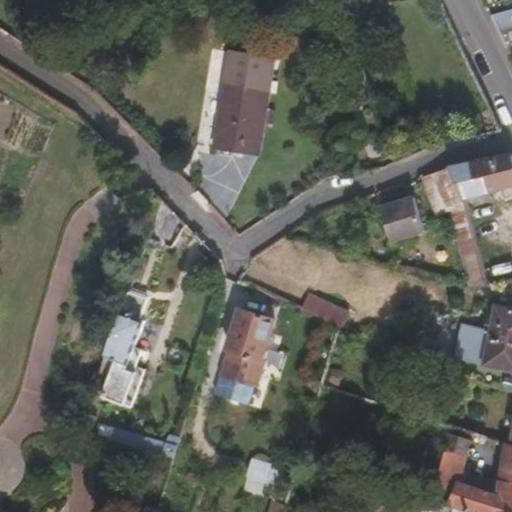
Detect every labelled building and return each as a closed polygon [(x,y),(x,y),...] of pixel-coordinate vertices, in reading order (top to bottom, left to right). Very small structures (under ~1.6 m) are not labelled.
[(351,12),(347,0),(334,0),(306,6),(310,21),(351,12)] [(511,8),(494,14),(509,47),(511,45),(511,8)] [(352,20),(351,12),(310,21),(311,27),(352,20)] [(213,16),(211,29),(232,31),(233,18),(213,16)] [(356,35),(352,20),(311,27),(314,43),(319,42),(356,35)] [(361,45),(358,34),(356,35),(319,42),(321,54),(361,45)] [(364,60),(361,45),(321,54),(324,70),(364,60)] [(367,72),(364,60),(324,70),(327,82),(367,72)] [(370,86),(367,72),(327,82),(330,97),(370,86)] [(256,120),(257,104),(258,86),(214,84),(211,150),(254,152),(256,120)] [(333,108),(373,96),(370,86),(330,97),(333,108)] [(335,118),(375,107),(373,96),(333,108),(335,118)] [(267,120),(268,105),(257,104),(256,120),(267,120)] [(378,119),(375,107),(335,118),(337,128),(378,119)] [(380,130),(378,119),(337,128),(340,138),(380,130)] [(383,139),(380,130),(340,138),(341,147),(383,139)] [(385,149),(383,139),(341,147),(343,158),(385,149)] [(387,159),(385,149),(343,158),(345,169),(387,159)] [(511,189),(511,155),(455,168),(467,203),(511,189)] [(198,170),(186,157),(174,169),(187,182),(198,170)] [(467,203),(455,168),(429,177),(441,215),(456,210),(468,206),(467,203)] [(429,232),(418,198),(398,203),(400,209),(385,213),(395,243),(429,232)] [(173,249),(190,223),(167,200),(150,244),(173,249)] [(491,280),(468,206),(456,210),(479,282),(491,280)] [(352,306),(315,291),(309,307),(347,321),(352,306)] [(131,366),(147,323),(144,321),(151,302),(131,293),(107,357),(131,366)] [(511,371),(511,308),(501,307),(496,331),(468,326),(461,363),(511,371)] [(269,360),(279,320),(245,309),(225,373),(226,376),(259,386),(266,361),(269,360)] [(254,404),(259,386),(226,376),(221,394),(254,404)] [(93,433),(98,417),(84,412),(79,428),(93,433)] [(330,450),(335,431),(316,424),(311,443),(330,450)] [(511,507),(511,443),(510,443),(496,490),(456,477),(469,433),(449,426),(431,482),(452,489),(495,504),(495,501),(511,507)] [(172,445),(143,435),(138,448),(180,462),(186,437),(176,434),(172,445)] [(287,482),(292,464),(260,455),(255,473),(287,482)] [(300,485),(302,477),(296,476),(293,483),(300,485)] [(511,511),(511,507),(495,501),(495,504),(452,489),(445,511),(511,511)] [(291,511),(295,501),(284,498),(279,511),(291,511)]
